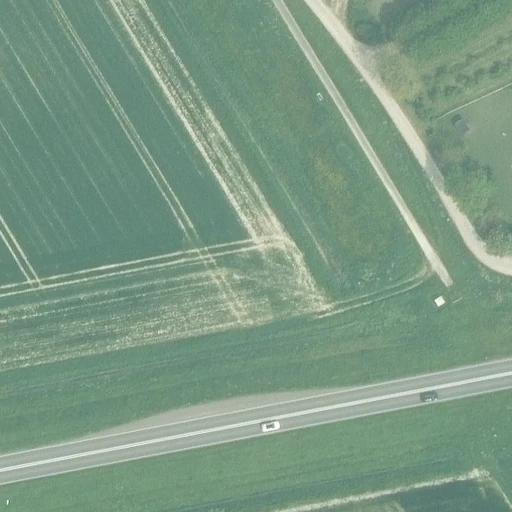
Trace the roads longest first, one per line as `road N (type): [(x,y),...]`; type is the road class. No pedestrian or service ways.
road 1 (trunk): [(0,471),(511,373)]
road 2 (unclassified): [(511,265),(490,261),(362,63),(310,0)]
road 3 (unclassified): [(273,0),(448,286)]
